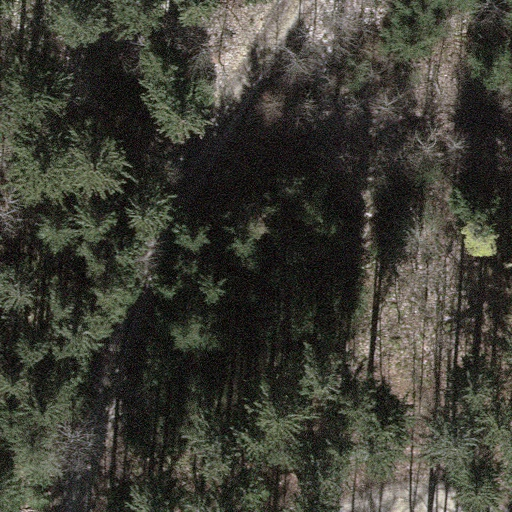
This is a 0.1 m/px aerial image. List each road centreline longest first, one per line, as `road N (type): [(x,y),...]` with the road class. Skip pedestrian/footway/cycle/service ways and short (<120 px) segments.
road 1 (track): [(81,511),(141,282),(224,129),(309,0)]
road 2 (track): [(478,511),(440,501),(364,505),(357,511)]
